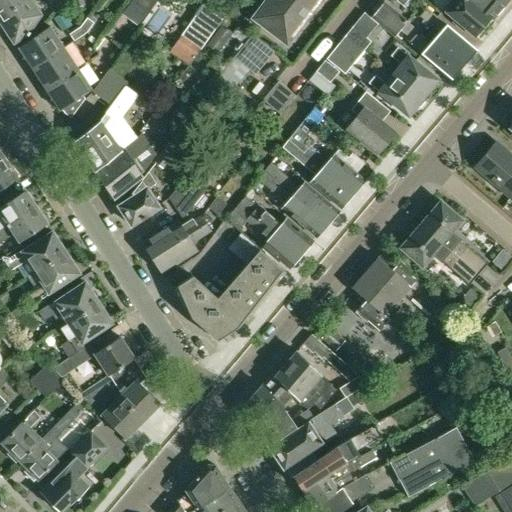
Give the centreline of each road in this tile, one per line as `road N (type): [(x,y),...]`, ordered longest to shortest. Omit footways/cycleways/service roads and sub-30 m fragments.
road 1 (unclassified): [(215,413),(0,83)]
road 2 (unclassified): [(426,162),(215,413)]
road 3 (unclassified): [(511,61),(426,162)]
road 4 (residential): [(215,413),(132,511)]
